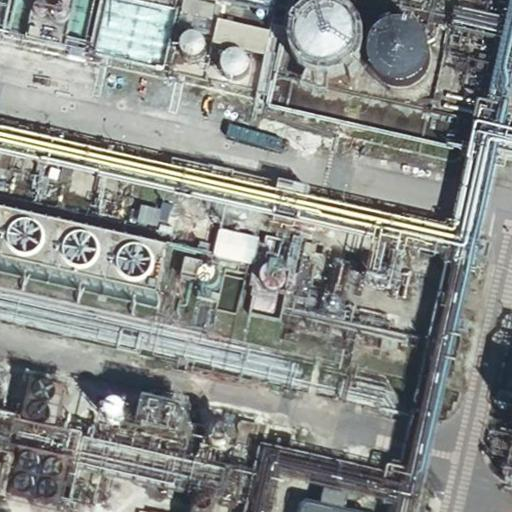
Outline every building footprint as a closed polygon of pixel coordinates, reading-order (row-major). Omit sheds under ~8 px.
[(220,9),(184,1),(178,28),(213,36),(211,46),(263,57),(268,34),(217,24),(220,9)] [(356,36),(355,32),(354,29),(352,26),(349,23),(347,20),(344,18),(340,16),(337,15),(333,14),(329,13),(326,13),(322,14),(318,15),(314,16),(311,18),(308,20),(305,22),(303,26),(301,29),(299,32),(298,35),(297,39),(297,43),(297,47),(298,50),(299,54),(301,58),(303,61),(305,64),(308,67),(311,69),(314,71),(318,72),(321,73),(325,74),(329,74),(333,73),(336,72),(340,71),(343,69),(346,67),(349,64),(352,61),(354,58),(355,55),(356,51),(357,48),(357,44),(357,40),(356,36)] [(427,50),(426,47),(425,43),(423,40),(420,37),(418,34),(414,32),(411,30),(407,29),(404,28),(400,27),(396,27),(393,28),(389,29),(385,30),(382,32),(379,34),(376,37),(374,39),(371,43),(370,46),(369,50),(368,53),(368,57),(368,61),(369,65),(370,68),(371,72),(373,75),(376,78),(378,81),(382,83),(385,85),(388,86),(392,87),(396,88),(400,88),(404,87),(407,86),(410,85),(414,83),(417,81),(420,78),(422,75),(424,72),(426,69),(427,66),(428,62),(428,58),(428,54),(427,50)] [(204,53),(204,50),(204,47),(202,44),(200,41),(198,40),(195,38),(192,38),(189,38),(186,39),(183,41),(181,43),(180,46),(179,50),(179,52),(180,56),(182,58),(184,61),(187,62),(190,63),(193,63),(196,62),(199,60),(201,59),(203,56),(204,53)] [(249,68),(249,65),(247,63),(245,60),(243,58),(240,57),(237,57),(234,57),(231,58),(228,60),(226,62),(225,65),(224,68),(224,72),(225,75),(227,77),(229,79),(232,81),(235,82),(238,82),(241,81),(244,79),(247,77),(248,75),(249,72),(249,68)] [(42,257),(44,252),(44,247),(43,243),(41,239),(38,235),(35,232),(30,231),(26,230),(21,230),(17,232),(13,235),(10,238),(8,243),(7,247),(7,252),(8,256),(11,261),(14,264),(18,266),(23,267),(28,267),(32,266),(36,264),(40,261),(42,257)] [(259,245),(223,236),(217,260),(253,268),(259,245)] [(100,269),(101,265),(101,260),(101,256),(99,252),(96,248),(92,245),(88,243),(83,243),(78,243),(74,245),(70,248),(67,251),(65,255),(64,260),(64,265),(66,269),(68,273),(72,276),(76,279),(80,280),(85,280),(90,279),(94,276),(97,273),(100,269)] [(157,283),(158,279),(159,274),(158,269),(156,265),(153,261),(149,258),(144,257),(140,256),(135,257),(131,258),(127,261),(124,265),(122,269),(121,274),(121,279),(123,283),(125,287),(129,290),(133,292),(137,294),(142,294),(147,292),(151,290),(154,287),(157,283)] [(399,282),(399,279),(398,277),(397,274),(395,272),(393,271),(391,270),(388,269),(385,270),(383,271),(380,272),(379,274),(378,276),(377,279),(377,282),(378,285),(380,287),(381,289),(384,290),(386,291),(389,291),(392,290),(394,289),(396,287),(398,285),(399,282)] [(220,283),(220,279),(218,276),(217,274),(214,272),(211,271),(208,271),(205,271),(202,272),(200,274),(197,276),(196,280),(195,282),(196,286),(197,289),(198,291),(201,293),(203,295),(206,296),(209,296),(212,295),(215,293),(217,291),(219,289),(220,286),(220,283)] [(287,284),(287,281),(286,278),(284,276),(281,274),(278,273),(275,272),(272,273),(269,274),(266,276),(264,278),(263,281),(262,284),(262,287),(263,290),(265,293),(267,295),(270,296),(273,297),(276,297),(279,297),(282,295),(285,293),(286,290),(287,287),(287,284)] [(342,319),(343,316),(343,313),(342,310),(339,308),(337,306),(334,306),(331,307),(328,309),(326,311),(326,314),(326,317),(328,320),(331,322),(334,323),(337,322),(339,321),(342,319)] [(127,422),(127,420),(126,417),(125,414),(123,412),(121,411),(119,410),(116,409),(113,410),(111,411),(108,412),(107,414),(106,417),(105,419),(105,422),(106,425),(107,427),(109,429),(112,430),(114,431),(117,431),(120,430),(122,429),(124,427),(126,425),(127,422)] [(252,464),(259,432),(244,428),(236,460),(252,464)] [(40,475),(40,472),(39,468),(37,465),(34,463),(31,462),(27,463),(24,465),(22,468),(21,471),(21,475),(22,478),(25,481),(28,482),(32,482),(35,481),(38,478),(40,475)] [(65,481),(65,477),(64,473),(62,470),(59,468),(56,468),(52,468),(49,470),(47,473),(45,476),(46,480),(47,483),(50,486),(53,487),(57,487),(60,486),(63,484),(65,481)] [(35,498),(35,495),(35,491),(33,488),(30,486),(26,485),(22,486),(19,487),(17,490),(16,494),(16,497),(17,501),(20,503),(23,505),(27,505),(30,504),(33,502),(35,498)] [(60,504),(60,500),(59,496),(57,493),(54,491),(50,491),(46,492),(43,494),(41,497),(40,501),(41,505),(44,508),(47,510),(51,511),(55,510),(58,507),(60,504)] [(323,511),(308,511),(307,511),(306,511),(347,511),(350,501),(327,496),(323,511)]
